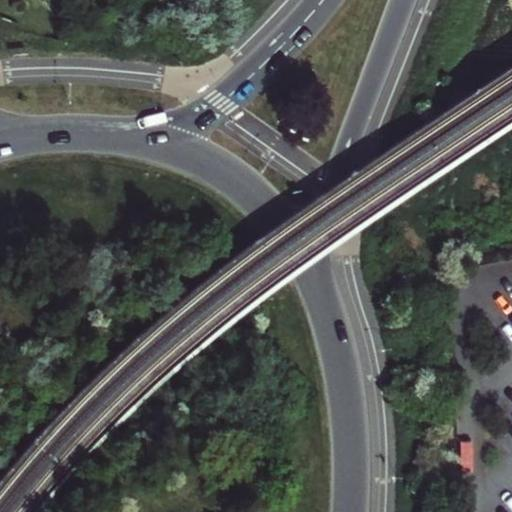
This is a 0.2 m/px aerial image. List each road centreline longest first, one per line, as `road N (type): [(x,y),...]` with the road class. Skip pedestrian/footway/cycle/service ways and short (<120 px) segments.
road 1 (primary): [(322,291),(336,183),(404,0)]
road 2 (primary): [(322,291),(288,233),(237,181),(148,135)]
road 3 (primary): [(322,0),(220,102),(148,135)]
road 4 (primary): [(350,511),(349,417),(322,291)]
road 5 (primary): [(148,135),(72,129),(0,138)]
